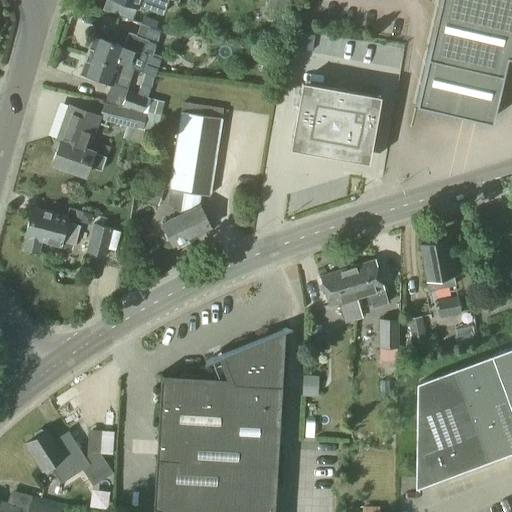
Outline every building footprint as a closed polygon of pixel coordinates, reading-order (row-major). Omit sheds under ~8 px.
[(116,0),(136,7),(137,5),(161,14),(166,0),(174,0),(176,0),(116,0)] [(511,0),(437,0),(414,102),(490,119),(505,55),(511,56),(511,0)] [(92,36),(86,53),(118,65),(119,64),(132,68),(132,69),(139,71),(145,53),(151,55),(160,31),(139,24),(135,36),(129,34),(125,47),(92,36)] [(313,35),(292,31),(289,47),(310,51),(313,35)] [(86,53),(79,72),(110,83),(104,99),(120,105),(124,92),(126,88),(125,87),(132,69),(132,68),(119,64),(118,65),(86,53)] [(260,74),(276,76),(278,61),(262,59),(260,74)] [(124,92),(120,105),(141,112),(150,86),(140,83),(135,96),(124,92)] [(294,136),(299,142),(310,144),(314,149),(343,154),(348,151),(360,153),(365,149),(373,104),(370,98),(308,87),(302,91),(294,136)] [(157,131),(164,102),(150,99),(143,128),(157,131)] [(140,144),(145,114),(103,103),(98,116),(98,117),(106,121),(126,126),(122,138),(140,144)] [(58,140),(86,150),(98,117),(98,116),(68,105),(55,139),(58,140)] [(184,192),(198,195),(208,196),(220,118),(180,112),(167,190),(184,192)] [(86,150),(58,140),(50,164),(83,176),(87,167),(100,171),(105,157),(86,150)] [(140,202),(154,207),(159,191),(145,186),(140,202)] [(184,192),(180,214),(197,206),(197,205),(198,195),(184,192)] [(197,206),(180,214),(161,223),(171,245),(208,227),(197,206)] [(23,237),(24,238),(21,249),(37,253),(40,242),(58,246),(59,241),(73,245),(78,226),(64,222),(65,217),(31,208),(23,237)] [(86,253),(104,258),(112,230),(95,225),(86,253)] [(418,246),(425,281),(425,280),(427,290),(454,285),(452,275),(456,274),(452,257),(448,257),(445,240),(418,246)] [(345,268),(355,297),(368,293),(373,309),(387,304),(373,260),(345,268)] [(361,319),(355,297),(345,268),(318,277),(327,306),(336,303),(343,324),(361,319)] [(437,302),(440,317),(459,313),(456,298),(437,302)] [(474,299),(465,301),(469,322),(479,319),(474,299)] [(407,320),(410,343),(422,341),(418,318),(407,320)] [(378,321),(378,348),(398,348),(397,321),(378,321)] [(151,508),(166,511),(272,511),(283,331),(284,330),(284,329),(220,354),(225,365),(214,369),(219,382),(161,379),(161,374),(159,374),(151,508)] [(511,348),(493,355),(511,405),(511,348)] [(511,405),(493,355),(456,369),(490,461),(511,452),(511,405)] [(490,461),(456,369),(419,383),(417,488),(490,461)] [(303,395),(319,395),(319,377),(303,377),(303,395)] [(67,433),(54,442),(47,430),(46,431),(40,430),(33,435),(32,440),(24,445),(41,471),(49,466),(60,483),(83,468),(88,465),(67,433)] [(88,465),(83,468),(94,485),(113,473),(101,454),(88,465)] [(94,487),(91,502),(105,504),(107,490),(94,487)] [(24,511),(58,511),(60,505),(30,496),(24,511)] [(0,501),(0,511),(18,511),(19,508),(0,501)]
